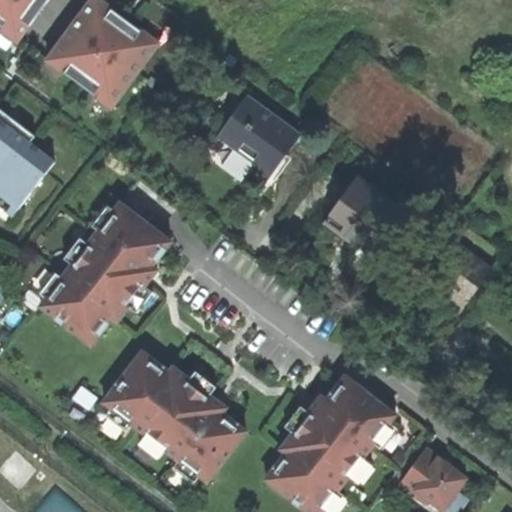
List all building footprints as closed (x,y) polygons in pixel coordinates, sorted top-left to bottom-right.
[(0,0),(0,33),(17,46),(50,0),(0,0)] [(89,0),(43,61),(109,112),(159,48),(126,23),(96,0),(89,0)] [(281,158),(295,137),(243,98),(208,145),(212,147),(218,139),(264,171),(257,181),(262,185),(281,158)] [(0,219),(4,223),(55,163),(0,117),(0,219)] [(381,254),(410,214),(356,176),(323,222),(342,237),(347,230),(361,240),(381,254)] [(112,320),(117,324),(151,279),(158,271),(152,267),(171,243),(121,205),(41,308),(91,346),(112,320)] [(356,247),(361,240),(347,230),(342,237),(349,242),(356,247)] [(411,270),(463,308),(490,270),(439,233),(411,270)] [(449,366),(465,344),(446,331),(431,352),(449,366)] [(208,483),(246,433),(222,414),(226,409),(218,403),(173,369),(170,374),(143,353),(104,404),(208,483)] [(266,481),(306,511),(322,511),(396,416),(346,377),(327,402),(322,398),(315,407),(281,450),(287,455),(266,481)] [(427,450),(424,455),(436,463),(439,459),(427,450)] [(442,511),(443,511),(467,480),(451,468),(439,459),(436,463),(424,455),(400,486),(425,505),(428,501),(442,511)] [(91,511),(70,492),(62,501),(44,485),(23,508),(26,511),(91,511)]
